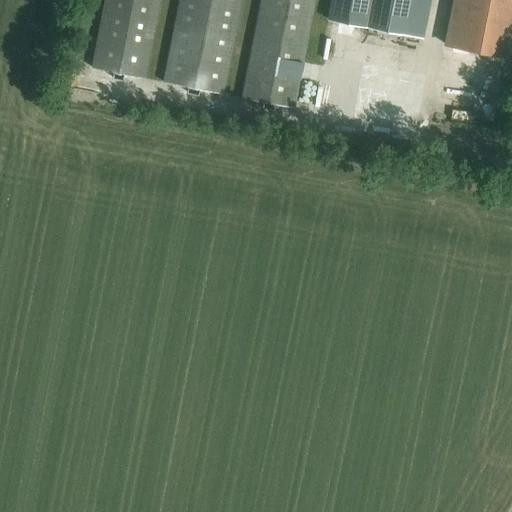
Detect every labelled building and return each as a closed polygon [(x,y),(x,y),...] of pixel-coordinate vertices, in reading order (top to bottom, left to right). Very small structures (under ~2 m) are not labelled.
[(104,0),(91,68),(143,79),(158,0),(178,0),(163,83),(221,94),(239,0),(260,0),(241,98),(293,108),(314,0),(104,0)] [(367,27),(372,0),(330,0),(327,19),(367,27)] [(372,0),(367,27),(405,35),(411,0),(372,0)] [(411,0),(405,35),(422,38),(429,0),(411,0)] [(511,58),(511,51),(511,0),(450,0),(442,44),(511,58)]
